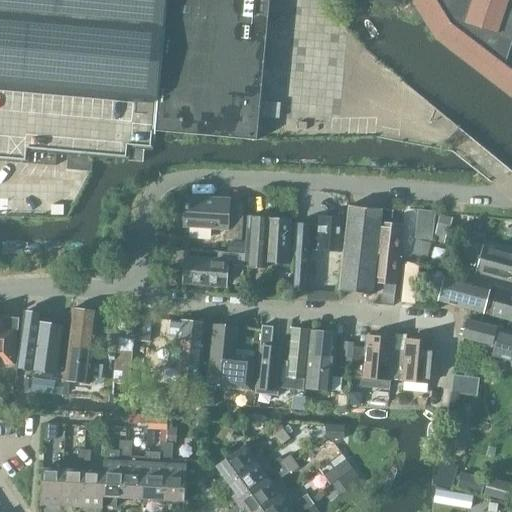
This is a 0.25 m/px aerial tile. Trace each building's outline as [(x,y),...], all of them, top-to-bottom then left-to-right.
[(0,0),(0,162),(54,167),(55,155),(93,158),(128,161),(128,163),(129,163),(142,164),(143,150),(151,150),(152,142),(153,132),(247,140),(256,140),(256,139),(263,61),(266,62),(269,37),(266,37),(269,0),(0,0)] [(511,0),(412,0),(413,3),(431,33),(436,42),(511,98),(511,70),(505,65),(511,41),(511,0)] [(242,241),(244,209),(229,208),(229,200),(189,198),(187,228),(226,230),(226,240),(242,241)] [(393,211),(389,210),(350,206),(345,250),(377,253),(381,224),(391,225),(393,211)] [(440,216),(436,233),(445,235),(447,236),(452,218),(440,216)] [(245,255),(245,262),(244,267),(265,268),(266,262),(288,264),(291,221),(248,218),(245,255)] [(292,291),(308,292),(310,251),(342,253),(344,220),(320,218),(319,226),(295,224),(292,291)] [(391,225),(381,224),(374,282),(396,285),(402,226),(391,225)] [(428,259),(432,244),(416,240),(412,255),(428,259)] [(233,243),(233,253),(245,253),(245,244),(233,243)] [(511,282),(511,254),(484,247),(477,273),(511,282)] [(445,263),(448,252),(434,248),(431,259),(445,263)] [(374,282),(377,253),(345,250),(340,292),(373,295),(374,282)] [(245,262),(245,255),(224,253),(223,260),(186,257),(183,285),(226,288),(229,261),(245,262)] [(415,304),(419,267),(406,263),(402,303),(415,304)] [(431,274),(430,278),(432,283),(437,284),(441,282),(443,277),(440,273),(436,271),(431,274)] [(511,321),(511,293),(445,276),(438,302),(511,321)] [(64,381),(89,384),(89,385),(103,386),(105,367),(91,365),(98,313),(73,310),(69,341),(65,371),(64,381)] [(41,314),(25,312),(17,369),(58,375),(59,370),(65,371),(69,341),(63,341),(65,326),(40,323),(41,314)] [(151,343),(151,331),(152,318),(120,315),(114,397),(123,397),(124,386),(130,386),(135,341),(151,343)] [(13,365),(16,330),(3,329),(4,317),(0,316),(0,365),(1,365),(1,364),(13,365)] [(208,386),(210,361),(202,360),(206,323),(181,321),(175,385),(193,387),(192,402),(207,403),(208,386)] [(511,332),(467,321),(463,338),(496,347),(493,357),(511,362),(511,365),(511,332)] [(214,326),(210,361),(208,386),(250,391),(253,366),(234,364),(238,328),(214,326)] [(278,390),(282,350),(271,348),(273,328),(262,327),(256,388),(278,390)] [(303,389),(309,331),(292,329),(286,388),(303,389)] [(331,392),(335,355),(337,334),(312,331),(306,389),(331,392)] [(107,334),(106,344),(117,345),(118,335),(107,334)] [(394,351),(395,339),(367,337),(366,349),(354,347),(351,376),(362,377),(361,385),(390,388),(390,380),(391,380),(394,351)] [(394,351),(391,380),(430,384),(434,343),(406,340),(405,352),(394,351)] [(341,342),(340,356),(353,357),(354,343),(341,342)] [(32,380),(31,392),(53,395),(54,388),(54,383),(32,380)] [(349,393),(348,405),(360,406),(361,395),(349,393)] [(448,411),(448,415),(455,417),(459,394),(451,393),(448,411)] [(286,424),(281,427),(283,429),(285,433),(290,429),(286,424)] [(326,426),(325,439),(339,440),(343,440),(343,431),(344,427),(342,427),(326,426)] [(167,435),(167,444),(171,444),(173,444),(176,444),(177,428),(168,428),(167,435)] [(57,440),(57,429),(45,429),(44,439),(57,440)] [(281,446),(290,439),(285,433),(283,429),(274,436),(281,446)] [(324,440),(316,446),(320,451),(325,452),(330,448),(324,440)] [(120,452),(132,453),(132,442),(127,442),(126,442),(120,442),(120,452)] [(161,443),(160,454),(173,455),(173,444),(171,444),(167,444),(161,443)] [(259,450),(252,455),(246,446),(216,467),(229,484),(264,458),(259,450)] [(78,461),(91,462),(91,451),(79,450),(78,461)] [(124,499),(125,463),(119,462),(120,452),(105,451),(105,462),(104,462),(104,473),(102,507),(117,508),(117,498),(124,499)] [(131,463),(132,453),(120,452),(119,462),(125,463),(124,499),(144,500),(146,464),(131,463)] [(172,460),(173,455),(160,454),(160,464),(166,465),(164,501),(185,502),(186,489),(199,480),(200,462),(172,460)] [(287,467),(282,461),(282,462),(279,458),(269,465),(264,458),(229,484),(240,501),(270,479),(266,474),(274,468),(282,478),(290,473),(290,472),(287,467)] [(346,472),(352,469),(345,459),(339,463),(346,472)] [(90,472),(91,462),(78,461),(78,471),(84,472),(82,508),(102,508),(104,473),(90,472)] [(295,462),(287,467),(290,472),(290,473),(291,474),(299,468),(295,462)] [(442,463),(435,486),(451,490),(458,467),(442,463)] [(166,465),(160,464),(146,464),(144,500),(164,501),(166,465)] [(274,468),(266,474),(270,479),(240,501),(248,511),(259,511),(288,491),(280,480),(282,479),(274,468)] [(62,507),(64,471),(42,469),(40,506),(62,507)] [(352,470),(332,484),(342,497),(355,488),(361,483),(360,482),(352,470)] [(84,472),(78,471),(64,471),(62,507),(82,508),(84,472)] [(485,480),(471,476),(467,491),(481,495),(485,480)] [(511,484),(488,478),(484,496),(511,503),(511,497),(511,484)] [(296,503),(288,491),(259,511),(293,511),(290,507),(296,503)] [(435,491),(433,503),(471,509),(473,497),(435,491)] [(314,506),(314,505),(307,495),(298,501),(306,511),(314,506)] [(317,511),(314,506),(306,511),(298,501),(296,503),(290,507),(293,511),(317,511)] [(489,503),(487,511),(496,511),(497,504),(489,503)]
